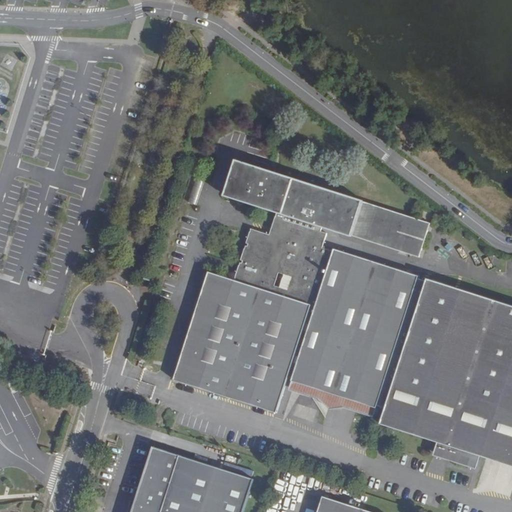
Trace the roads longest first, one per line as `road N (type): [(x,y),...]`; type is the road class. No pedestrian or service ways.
road 1 (unclassified): [(0,17),(99,20),(151,8),(213,23),(511,244)]
road 2 (unclassified): [(101,388),(131,313),(117,293),(99,291),(82,314)]
road 3 (unclassified): [(62,511),(101,388)]
